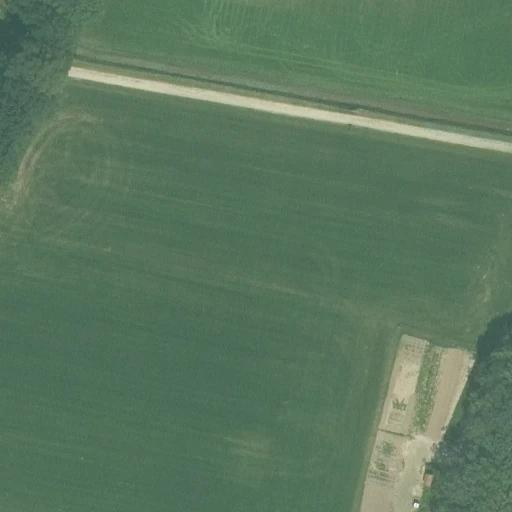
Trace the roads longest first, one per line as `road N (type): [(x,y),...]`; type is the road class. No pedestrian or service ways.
road 1 (track): [(0,199),(406,306),(511,344)]
road 2 (unclassified): [(447,511),(511,350)]
